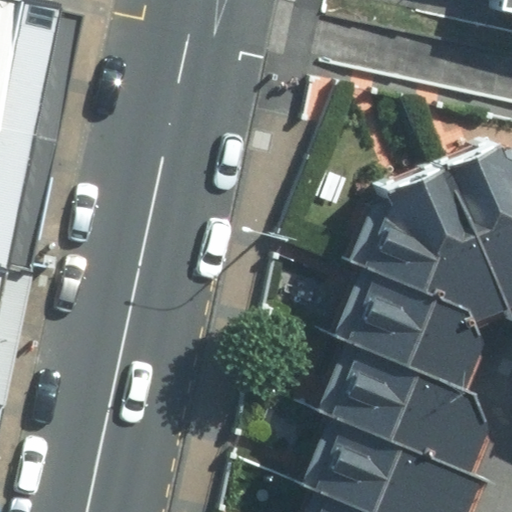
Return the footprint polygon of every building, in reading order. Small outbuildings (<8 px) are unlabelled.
[(0,0),(0,149),(31,3),(15,0),(0,0)] [(446,285),(454,306),(498,290),(492,269),(511,223),(511,151),(478,135),(403,161),(446,285)] [(424,300),(428,310),(454,306),(446,285),(403,161),(353,181),(320,253),(338,261),(424,300)] [(511,223),(492,269),(498,290),(507,316),(511,318),(511,223)] [(319,337),(416,379),(436,333),(428,310),(424,300),(338,261),(308,332),(319,337)] [(303,409),(421,458),(439,416),(426,383),(416,379),(319,337),(291,404),(303,409)] [(285,484),(352,511),(414,511),(434,467),(421,458),(303,409),(274,479),(285,484)] [(352,511),(285,484),(273,511),(352,511)]
